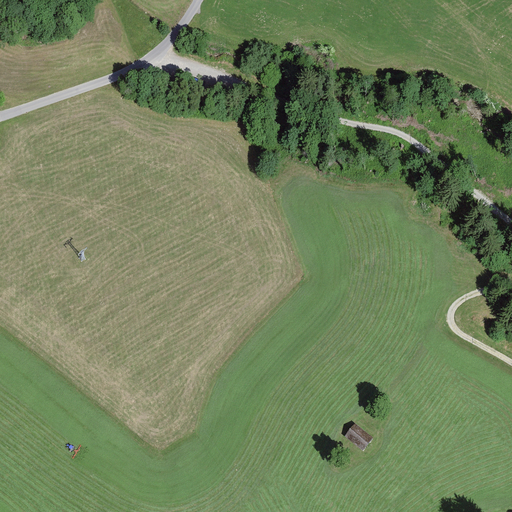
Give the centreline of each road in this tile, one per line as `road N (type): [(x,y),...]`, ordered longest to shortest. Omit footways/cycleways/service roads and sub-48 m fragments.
road 1 (track): [(157,53),(265,94),(411,134),(511,222)]
road 2 (unclassified): [(198,0),(140,66),(0,117)]
road 3 (track): [(511,291),(464,296),(451,318),(462,334),(511,363)]
